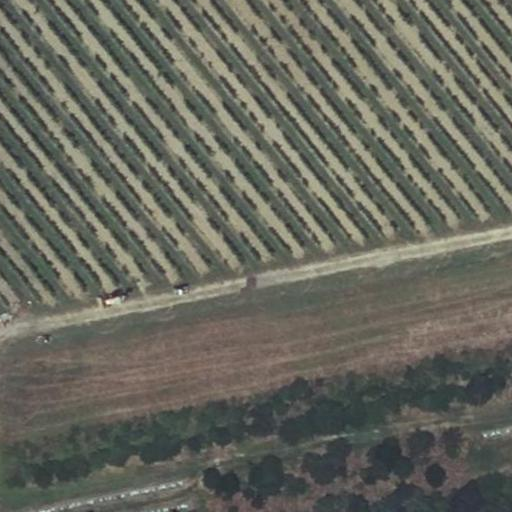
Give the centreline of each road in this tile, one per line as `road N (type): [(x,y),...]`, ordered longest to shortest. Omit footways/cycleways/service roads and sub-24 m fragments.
road 1 (track): [(511,227),(0,331)]
road 2 (track): [(0,501),(27,503),(511,408)]
